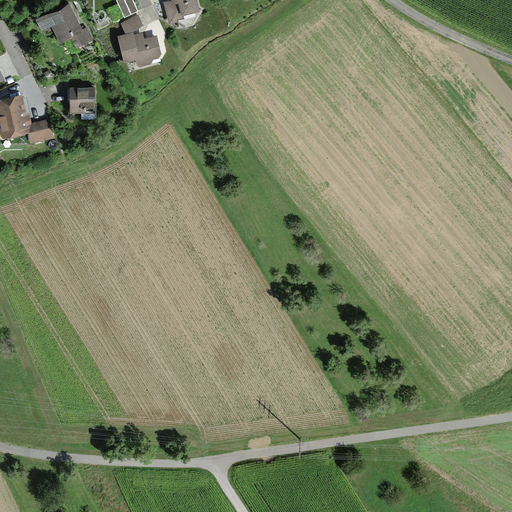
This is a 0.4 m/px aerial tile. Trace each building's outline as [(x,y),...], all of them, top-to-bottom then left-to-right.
[(133,0),(117,0),(124,16),(138,9),(133,0)] [(170,0),(171,0),(166,1),(170,23),(185,20),(183,12),(204,7),(202,0),(170,0)] [(72,2),(36,18),(41,30),(53,25),(59,41),(73,35),(77,45),(93,38),(88,25),(83,27),(72,2)] [(122,21),(126,31),(142,25),(137,14),(122,21)] [(136,30),(120,34),(126,61),(136,59),(138,66),(163,60),(157,34),(145,37),(144,31),(136,33),(136,30)] [(96,86),(70,86),(70,113),(84,113),(84,119),(96,119),(96,86)] [(24,93),(0,98),(0,124),(3,137),(29,131),(31,143),(54,138),(49,118),(30,122),(24,93)]
